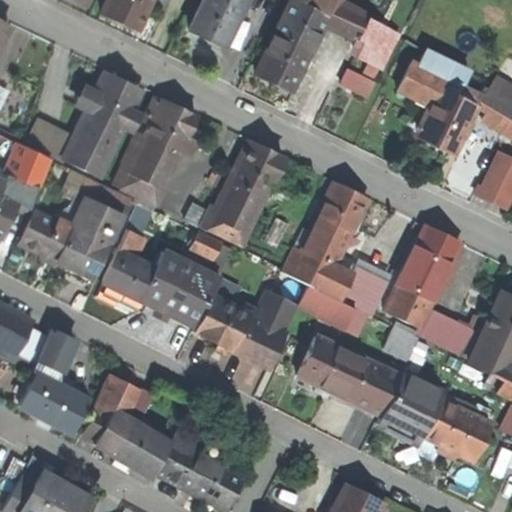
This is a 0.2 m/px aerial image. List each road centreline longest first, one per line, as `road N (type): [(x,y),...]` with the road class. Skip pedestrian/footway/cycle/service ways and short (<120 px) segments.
road 1 (residential): [(17,0),(511,240)]
road 2 (residential): [(284,425),(0,280)]
road 3 (residential): [(176,511),(0,414)]
road 4 (residential): [(458,511),(284,425)]
